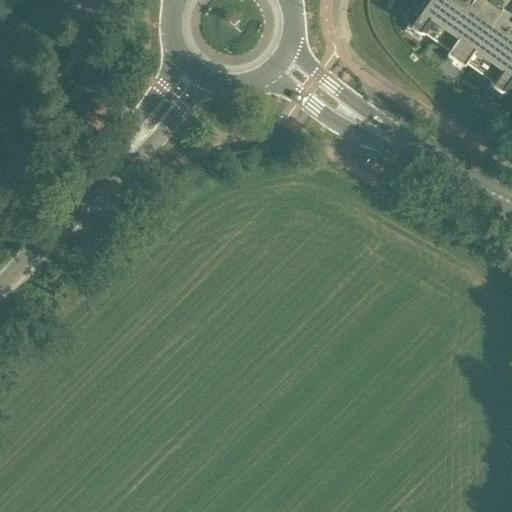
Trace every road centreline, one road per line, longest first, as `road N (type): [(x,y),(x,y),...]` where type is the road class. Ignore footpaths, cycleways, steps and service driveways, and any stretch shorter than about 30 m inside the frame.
road 1 (tertiary): [(0,286),(95,193),(192,72)]
road 2 (primary): [(511,204),(388,138),(280,63)]
